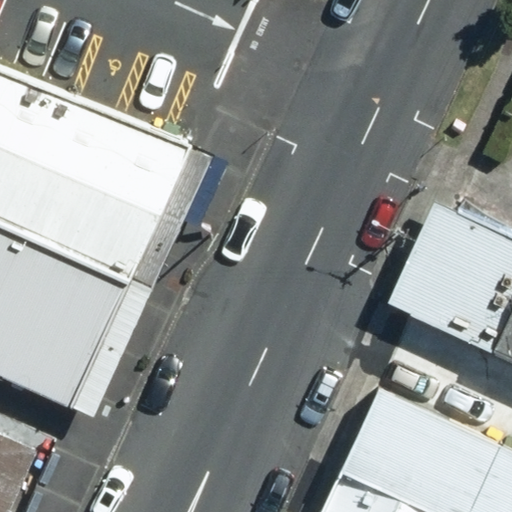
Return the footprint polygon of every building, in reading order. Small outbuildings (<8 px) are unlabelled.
[(0,67),(0,216),(125,271),(181,145),(0,67)] [(511,230),(455,205),(407,309),(511,356),(511,230)] [(125,271),(0,216),(0,368),(69,398),(125,271)] [(511,511),(511,443),(379,386),(323,511),(511,511)] [(0,511),(5,511),(35,444),(0,427),(0,511)]
